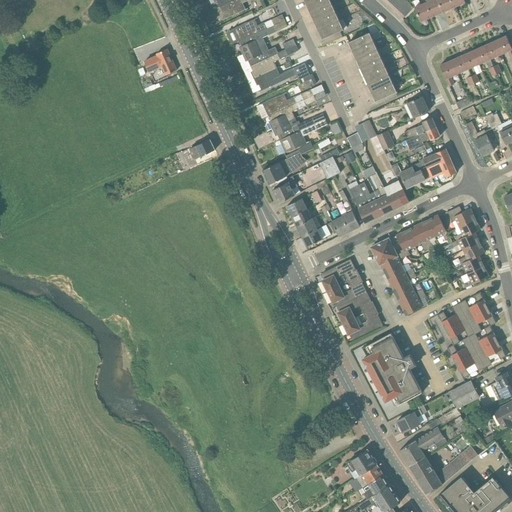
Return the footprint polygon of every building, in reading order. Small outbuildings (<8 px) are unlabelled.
[(234,0),(219,7),(225,19),(248,9),(248,8),(245,9),(243,3),(250,0),(249,0),(234,0)] [(311,14),(332,4),(330,0),(318,0),(307,5),(311,14)] [(413,8),(409,3),(405,0),(387,0),(405,17),(413,8)] [(432,17),(443,12),(438,0),(432,0),(426,3),(432,17)] [(438,0),(443,12),(454,7),(451,0),(438,0)] [(421,22),(432,17),(426,3),(415,7),(421,22)] [(315,22),(336,12),(332,4),(311,14),(315,22)] [(319,30),(340,21),(336,12),(315,22),(319,30)] [(239,41),(285,21),(282,15),(264,23),(257,26),(255,20),(257,19),(257,18),(234,30),(239,41)] [(245,53),(266,44),(263,38),(277,31),(287,26),(285,21),(239,41),(245,53)] [(340,21),(319,30),(323,39),(343,29),(340,21)] [(353,51),(373,41),(369,33),(349,42),(353,51)] [(511,59),(511,58),(511,48),(506,36),(495,41),(501,54),(508,51),(511,59)] [(285,50),(296,45),(293,39),(283,44),(285,50)] [(357,59),(377,50),(373,41),(353,51),(357,59)] [(490,59),(501,54),(495,41),(484,46),(490,59)] [(251,66),(278,53),(275,47),(268,50),(266,44),(245,53),(251,66)] [(288,56),(298,51),(296,45),(285,50),(288,56)] [(490,59),(484,46),(473,51),(479,64),(486,61),(492,76),(497,74),(493,66),(490,59)] [(166,75),(177,70),(167,49),(156,54),(157,56),(145,61),(149,72),(162,67),(164,70),(166,75)] [(360,68),(381,58),(377,50),(357,59),(360,68)] [(468,69),(479,64),(473,51),(462,55),(468,69)] [(256,78),(277,69),(274,62),(281,59),(278,53),(251,66),(256,78)] [(457,74),(468,69),(462,55),(451,60),(457,74)] [(364,76),(385,66),(381,58),(360,68),(364,76)] [(451,77),(457,74),(451,60),(440,65),(449,86),(454,85),(451,77)] [(303,78),(310,75),(305,63),(294,68),(279,75),(277,69),(256,78),(262,90),(296,74),(299,80),(303,78)] [(368,84),(389,75),(385,66),(364,76),(368,84)] [(313,74),(310,75),(303,78),(305,83),(310,81),(311,82),(313,85),(317,83),(313,74)] [(372,93),(393,83),(389,75),(368,84),(372,93)] [(472,77),(475,84),(480,82),(476,75),(472,77)] [(470,86),(475,84),(472,77),(467,79),(470,86)] [(499,86),(496,81),(490,83),(492,89),(499,86)] [(393,83),(372,93),(376,101),(397,92),(393,83)] [(269,116),(314,95),(312,89),(286,101),(285,99),(286,99),(284,95),(286,93),(263,103),(256,106),(262,119),(269,116)] [(275,128),(295,119),(292,112),(317,101),(314,95),(269,116),(275,128)] [(414,118),(429,111),(422,97),(415,100),(414,100),(407,103),(414,118)] [(459,109),(471,104),(468,97),(456,103),(459,109)] [(464,120),(477,114),(473,106),(460,112),(464,120)] [(511,141),(511,121),(511,119),(502,124),(497,113),(493,115),(491,110),(485,112),(486,116),(492,129),(498,127),(507,144),(511,141)] [(275,128),(280,140),(326,120),(323,114),(300,124),(299,121),(297,122),(295,119),(275,128)] [(409,139),(436,127),(432,118),(423,122),(424,124),(406,132),(409,139)] [(279,155),(286,152),(300,146),(309,142),(308,142),(306,143),(304,138),(303,139),(302,137),(328,125),(326,120),(280,140),(282,144),(276,147),(279,155)] [(375,136),(373,130),(369,121),(363,123),(369,139),(375,136)] [(494,150),(487,135),(484,130),(478,133),(472,122),(466,124),(482,156),(490,152),(489,152),(493,150),(494,150)] [(364,142),(369,139),(363,123),(362,123),(365,129),(360,131),(364,142)] [(341,132),(338,125),(332,127),(335,134),(341,132)] [(436,127),(409,139),(405,141),(409,147),(410,150),(424,144),(423,142),(430,138),(431,140),(440,136),(436,127)] [(383,150),(394,145),(387,131),(377,136),(383,150)] [(362,143),(363,143),(358,133),(347,138),(352,148),(362,143)] [(377,136),(371,139),(373,144),(379,142),(377,136)] [(198,165),(195,159),(215,150),(210,139),(181,153),(188,169),(198,165)] [(319,149),(330,144),(328,139),(317,144),(319,149)] [(300,146),(301,148),(299,149),(299,150),(300,152),(301,155),(314,149),(313,146),(310,141),(309,142),(300,146)] [(352,148),(354,153),(363,149),(363,145),(362,143),(352,148)] [(414,150),(416,154),(426,150),(424,145),(414,150)] [(427,168),(450,158),(446,148),(437,153),(436,152),(423,158),(423,159),(419,160),(420,162),(412,166),(412,167),(413,166),(416,173),(427,168)] [(287,155),(288,158),(300,152),(299,150),(287,155)] [(355,159),(352,151),(344,155),(348,163),(355,159)] [(270,184),(286,176),(287,176),(283,166),(303,157),(301,155),(300,152),(288,158),(279,162),(263,170),(270,184)] [(327,160),(333,156),(331,152),(325,155),(327,160)] [(333,156),(327,160),(319,163),(326,179),(341,172),(333,156)] [(447,177),(457,172),(450,158),(427,168),(430,175),(444,169),(447,177)] [(396,174),(401,172),(397,163),(392,166),(396,174)] [(413,167),(400,173),(401,174),(407,188),(432,177),(430,175),(427,168),(416,173),(413,166),(412,167),(413,167)] [(385,214),(394,209),(384,188),(376,172),(376,173),(372,175),(379,190),(374,192),(385,214)] [(295,196),(292,189),(298,186),(293,176),(280,183),(282,186),(273,190),(279,203),(295,196)] [(331,193),(325,180),(316,184),(319,190),(322,188),(325,195),(331,193)] [(407,197),(399,180),(384,188),(394,209),(404,204),(409,202),(407,197)] [(385,214),(374,192),(370,194),(364,182),(359,185),(363,191),(376,218),(385,214)] [(365,223),(376,218),(363,191),(359,185),(349,190),(359,209),(365,223)] [(339,192),(344,203),(348,201),(343,190),(339,192)] [(292,216),(307,209),(301,199),(287,206),(292,216)] [(360,226),(353,211),(351,206),(345,209),(348,214),(343,217),(350,231),(360,226)] [(459,227),(475,219),(470,208),(462,212),(459,206),(448,212),(453,222),(456,221),(459,227)] [(297,226),(312,219),(307,209),(292,216),(297,226)] [(428,220),(435,236),(442,233),(445,240),(449,238),(438,215),(428,220)] [(332,222),(337,232),(339,236),(350,231),(343,217),(332,222)] [(302,236),(317,229),(312,219),(297,226),(302,236)] [(475,232),(475,233),(481,230),(475,219),(459,227),(462,233),(455,236),(457,240),(457,241),(458,240),(459,240),(475,232)] [(429,239),(435,236),(428,220),(417,225),(429,248),(433,246),(429,239)] [(424,250),(429,248),(417,225),(406,230),(414,246),(421,243),(424,250)] [(317,229),(302,236),(307,247),(322,240),(317,229)] [(408,250),(414,246),(406,230),(394,236),(398,243),(404,257),(410,255),(408,250)] [(480,242),(475,233),(475,232),(459,240),(458,240),(457,241),(457,240),(451,243),(445,247),(446,249),(452,246),(453,247),(460,244),(463,250),(480,242)] [(398,243),(394,236),(393,237),(389,238),(393,246),(398,243)] [(380,264),(381,264),(391,259),(382,241),(376,245),(376,244),(371,247),(373,252),(374,252),(378,260),(380,263),(379,264),(380,264)] [(479,256),(485,253),(480,242),(463,250),(466,256),(459,260),(461,264),(462,263),(462,264),(479,256)] [(402,266),(399,260),(397,256),(391,259),(381,264),(386,274),(402,266)] [(484,266),(479,256),(462,264),(462,263),(461,264),(455,267),(457,271),(464,267),(467,274),(484,266)] [(348,282),(360,276),(357,269),(353,271),(352,268),(354,267),(350,260),(322,274),(324,280),(323,281),(328,291),(340,285),(336,278),(344,274),(348,282)] [(391,284),(414,273),(412,269),(405,272),(402,266),(386,274),(391,284)] [(484,266),(467,274),(471,280),(463,284),(466,288),(489,276),(484,266)] [(396,294),(412,286),(409,280),(416,277),(414,273),(391,284),(396,294)] [(338,306),(366,293),(363,286),(361,287),(360,284),(363,282),(360,276),(348,282),(352,289),(344,293),(340,285),(328,291),(333,302),(335,301),(337,306),(336,307),(336,308),(338,306)] [(401,305),(424,293),(422,289),(415,293),(412,286),(396,294),(401,305)] [(465,300),(459,304),(467,319),(488,308),(480,293),(481,293),(481,292),(474,296),(478,303),(469,308),(465,300)] [(364,313),(375,308),(372,301),(369,303),(368,300),(369,299),(366,293),(338,306),(341,311),(338,313),(343,323),(355,317),(352,310),(360,306),(364,313)] [(424,293),(401,305),(406,315),(422,307),(419,301),(426,297),(424,293)] [(438,315),(446,330),(467,319),(459,304),(453,307),(456,314),(447,319),(444,312),(437,315),(438,316),(438,315)] [(353,339),(371,330),(382,325),(378,318),(377,319),(375,316),(379,314),(375,308),(364,313),(367,321),(359,325),(355,317),(343,323),(349,334),(350,333),(353,339)] [(496,323),(488,308),(467,319),(475,334),(476,334),(482,331),(478,324),(487,319),(490,326),(497,323),(496,322),(496,323)] [(469,338),(475,334),(467,319),(446,330),(454,345),(459,342),(455,335),(464,330),(468,338),(469,338)] [(479,341),(476,334),(475,334),(469,338),(477,353),(498,342),(490,326),(484,329),(488,336),(479,341)] [(409,352),(403,356),(391,333),(369,345),(370,346),(371,345),(375,353),(363,359),(369,370),(370,370),(370,369),(373,368),(378,377),(375,379),(374,378),(374,379),(375,381),(376,381),(375,380),(379,379),(384,388),(380,390),(380,389),(380,390),(386,401),(397,395),(401,403),(400,404),(422,393),(410,371),(417,367),(409,352)] [(448,349),(456,364),(477,353),(469,338),(468,338),(462,341),(466,348),(457,352),(453,345),(447,349),(448,349)] [(505,356),(498,342),(477,353),(485,368),(491,364),(487,357),(496,352),(500,359),(507,356),(506,356),(505,356)] [(478,371),(485,368),(477,353),(456,364),(464,378),(463,379),(470,376),(466,369),(475,364),(478,371)] [(491,385),(498,400),(511,393),(511,392),(511,390),(511,388),(511,374),(508,376),(507,373),(496,378),(498,381),(491,385)] [(479,397),(471,380),(449,392),(457,408),(479,397)] [(511,424),(511,422),(511,420),(511,419),(511,401),(493,412),(502,429),(511,424)] [(403,432),(412,428),(420,424),(417,417),(427,412),(423,404),(418,407),(419,409),(397,421),(403,432)] [(426,456),(469,430),(456,408),(428,425),(431,431),(400,450),(410,466),(426,456)] [(494,439),(492,435),(485,438),(487,443),(494,439)] [(470,461),(478,454),(471,446),(437,475),(426,456),(410,466),(427,494),(443,484),(449,479),(470,461)] [(356,478),(377,464),(376,463),(377,461),(374,458),(373,458),(367,450),(348,462),(353,470),(351,471),(356,478)] [(369,484),(383,475),(377,464),(356,478),(362,488),(369,483),(369,484)] [(367,498),(390,485),(387,480),(387,479),(385,476),(384,476),(383,475),(369,484),(372,488),(364,493),(367,498)] [(466,487),(469,485),(462,476),(438,496),(447,506),(447,507),(448,508),(448,507),(451,511),(497,511),(501,509),(501,510),(502,509),(511,500),(511,499),(495,479),(474,497),(466,487)] [(379,505),(383,511),(385,511),(401,502),(393,490),(395,488),(392,485),(390,485),(367,498),(358,504),(362,510),(368,506),(369,507),(375,503),(377,506),(379,505)]
